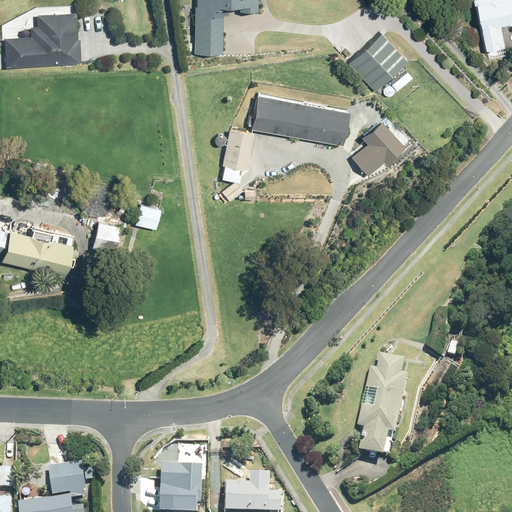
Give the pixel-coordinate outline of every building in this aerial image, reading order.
[(194,8),(194,54),(222,54),(223,11),(238,11),(238,14),(257,14),(256,0),(195,0),(195,8),(194,8)] [(511,0),(479,0),(475,1),(485,53),(506,49),(502,28),(511,25),(511,0)] [(4,36),(6,65),(80,62),(79,38),(76,38),(75,10),(37,12),(37,25),(30,25),(30,34),(4,36)] [(464,27),(457,33),(461,39),(469,32),(464,27)] [(379,33),(347,62),(374,92),(406,63),(379,33)] [(251,122),(250,125),(342,140),(348,103),(256,88),(253,113),(248,112),(246,121),(251,122)] [(348,156),(367,175),(380,162),(383,165),(404,145),(377,117),(360,134),(366,140),(348,156)] [(229,124),(221,162),(245,167),(253,129),(229,124)] [(234,176),(220,188),(229,198),(242,187),(234,176)] [(84,212),(87,214),(90,215),(93,216),(96,216),(99,215),(102,215),(105,213),(107,211),(109,209),(110,207),(112,204),(112,201),(112,198),(112,195),(111,192),(110,190),(108,187),(106,185),(103,184),(100,182),(98,182),(95,182),(92,182),(89,183),(86,184),(84,186),(82,188),(80,190),(79,193),(78,196),(78,199),(78,202),(79,205),(80,208),(82,210),(84,212)] [(254,185),(243,185),(243,196),(254,196),(254,185)] [(155,226),(161,199),(156,198),(155,203),(139,199),(134,222),(155,226)] [(97,216),(91,245),(112,249),(118,221),(97,216)] [(0,222),(0,255),(63,272),(71,239),(7,222),(6,224),(0,222)] [(452,339),(448,350),(456,353),(460,341),(452,339)] [(365,425),(360,447),(386,452),(391,429),(397,431),(410,371),(404,370),(407,356),(381,350),(378,365),(371,364),(367,385),(379,387),(375,404),(363,401),(358,424),(365,425)] [(49,465),(53,493),(87,488),(82,460),(49,465)] [(175,480),(174,509),(198,510),(199,499),(202,499),(204,463),(183,462),(182,481),(175,480)] [(0,484),(13,484),(14,466),(0,465),(0,484)] [(271,489),(271,470),(250,469),(250,480),(228,479),(227,509),(257,509),(257,511),(266,511),(266,510),(281,510),(281,489),(271,489)] [(85,511),(85,503),(73,504),(72,493),(19,501),(20,511),(85,511)] [(0,511),(11,511),(12,495),(0,495),(0,511)]
